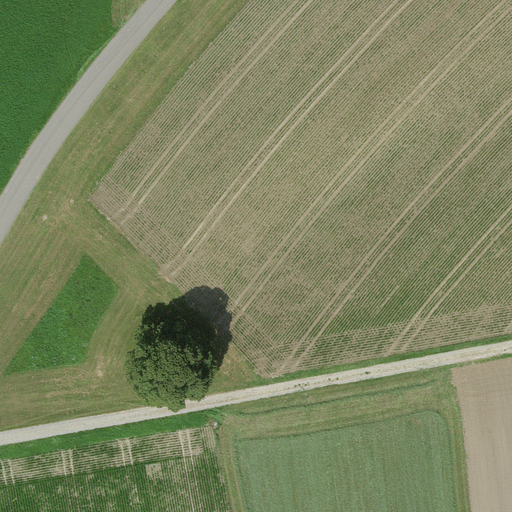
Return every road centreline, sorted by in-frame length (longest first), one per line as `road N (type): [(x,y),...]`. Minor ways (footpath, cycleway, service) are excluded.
road 1 (track): [(0,439),(511,350)]
road 2 (unclassified): [(0,226),(89,86),(164,0)]
